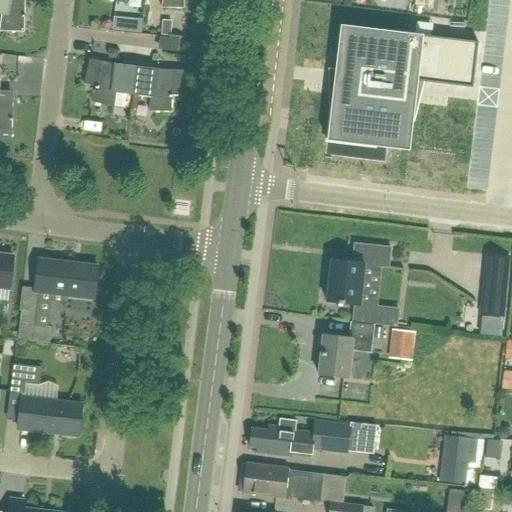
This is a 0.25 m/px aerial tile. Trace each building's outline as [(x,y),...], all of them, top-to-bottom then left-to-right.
[(24,32),(25,0),(0,0),(0,14),(7,15),(6,32),(24,32)] [(162,0),(162,8),(184,9),(184,0),(162,0)] [(427,29),(446,27),(445,13),(426,15),(427,29)] [(114,18),(113,31),(123,32),(125,19),(114,18)] [(341,27),(327,142),(409,152),(417,82),(472,89),(478,43),(341,27)] [(133,96),(137,68),(115,65),(115,70),(89,64),(84,85),(95,87),(95,89),(96,89),(93,103),(114,108),(116,94),(133,96)] [(137,68),(133,96),(151,98),(150,112),(171,113),(172,99),(173,99),(173,96),(184,98),(186,76),(159,75),(160,71),(137,68)] [(0,135),(11,136),(13,97),(0,96),(0,135)] [(461,117),(437,114),(434,134),(458,137),(461,117)] [(388,265),(390,249),(354,245),(351,265),(331,263),(326,303),(359,307),(364,262),(388,265)] [(0,288),(9,290),(13,258),(0,256),(0,288)] [(94,300),(98,268),(38,261),(35,290),(23,288),(20,311),(21,312),(18,341),(48,344),(50,327),(36,325),(40,293),(94,300)] [(485,288),(483,304),(504,306),(505,291),(485,288)] [(396,328),(398,310),(385,309),(383,326),(396,328)] [(370,355),(373,327),(350,324),(348,340),(322,337),(317,377),(347,380),(350,353),(370,355)] [(392,331),(391,345),(413,348),(415,334),(392,331)] [(12,367),(9,394),(23,395),(24,386),(38,388),(40,370),(12,367)] [(511,374),(505,373),(502,389),(511,390),(511,385),(511,374)] [(18,431),(78,437),(81,406),(22,399),(18,431)] [(293,433),(294,424),(280,422),(279,429),(268,428),(267,433),(250,431),(249,447),(257,448),(256,454),(289,457),(290,448),(311,450),(311,449),(346,453),(349,427),(313,423),(312,435),(293,433)] [(444,436),(441,461),(468,464),(471,440),(444,436)] [(487,441),(485,457),(500,459),(502,443),(487,441)] [(320,492),(322,477),(287,473),(287,471),(246,466),(244,482),(242,494),(284,499),(284,498),(319,502),(320,492)] [(485,482),(501,483),(502,472),(486,471),(485,482)] [(440,473),(439,483),(465,486),(467,477),(440,473)] [(491,511),(494,493),(478,491),(475,509),(491,511)] [(449,492),(447,505),(463,507),(464,494),(449,492)] [(22,511),(24,501),(10,500),(8,511),(51,511),(49,511),(22,511)] [(362,511),(363,507),(330,502),(328,511),(362,511)]
